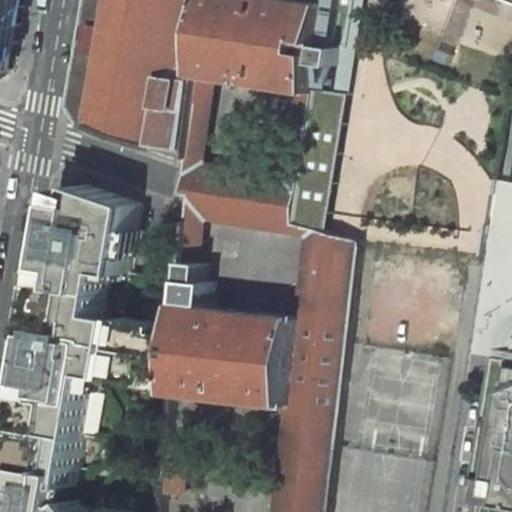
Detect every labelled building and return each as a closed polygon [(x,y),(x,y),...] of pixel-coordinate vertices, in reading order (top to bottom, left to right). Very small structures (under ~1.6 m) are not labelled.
[(0,0),(0,68),(14,71),(21,30),(26,0),(0,0)] [(212,0),(96,0),(85,67),(79,104),(91,122),(192,157),(204,71),(212,0)] [(212,0),(204,71),(301,90),(319,91),(327,43),(333,2),(321,0),(212,0)] [(333,0),(333,2),(327,43),(344,46),(351,0),(333,0)] [(301,90),(287,174),(305,176),(319,91),(301,90)] [(189,180),(188,193),(196,195),(195,206),(212,210),(297,223),(305,176),(287,174),(192,157),(190,174),(189,180)] [(23,424),(91,436),(103,366),(121,369),(119,376),(134,378),(136,369),(180,377),(184,327),(91,306),(105,264),(121,270),(128,250),(144,203),(87,184),(82,205),(62,201),(49,273),(30,380),(26,404),(23,424)] [(186,302),(202,303),(212,210),(195,206),(193,220),(186,302)] [(294,406),(280,511),(334,511),(342,443),(354,341),(366,241),(315,229),(305,315),(294,406)] [(178,393),(294,406),(305,315),(202,303),(186,302),(184,327),(180,377),(178,393)] [(511,511),(511,377),(507,411),(492,501),(490,511),(511,511)] [(91,436),(23,424),(13,480),(7,511),(144,511),(88,506),(83,500),(78,504),(73,503),(76,486),(82,488),(91,436)] [(76,486),(73,503),(78,504),(83,500),(85,488),(82,488),(76,486)]
